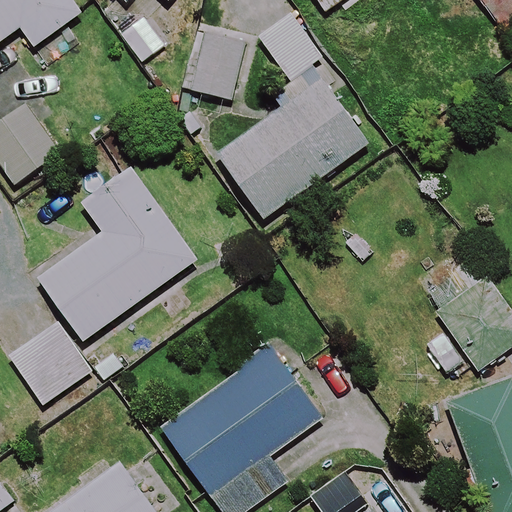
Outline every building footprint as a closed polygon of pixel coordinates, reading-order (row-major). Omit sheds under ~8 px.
[(81,17),(69,0),(0,0),(0,45),(21,31),(34,50),(81,17)] [(346,0),(315,0),(326,15),(346,0)] [(511,0),(481,0),(505,32),(511,26),(511,0)] [(325,58),(289,13),(257,39),(293,84),(325,58)] [(167,46),(144,19),(120,39),(143,66),(167,46)] [(245,50),(201,35),(182,89),(226,104),(245,50)] [(365,151),(319,86),(219,156),(265,221),(365,151)] [(63,154),(28,105),(0,124),(0,164),(16,187),(63,154)] [(197,263),(132,172),(84,206),(106,236),(41,283),(84,344),(197,263)] [(511,348),(511,310),(492,281),(443,314),(480,370),(511,348)] [(93,375),(58,325),(10,359),(44,409),(93,375)] [(322,421),(267,352),(162,435),(223,511),(248,511),(284,484),(268,463),(322,421)] [(511,511),(511,382),(449,407),(489,511),(511,511)] [(153,511),(120,467),(57,511),(153,511)] [(405,511),(383,480),(359,497),(370,511),(405,511)] [(0,511),(17,511),(19,510),(0,485),(0,511)]
